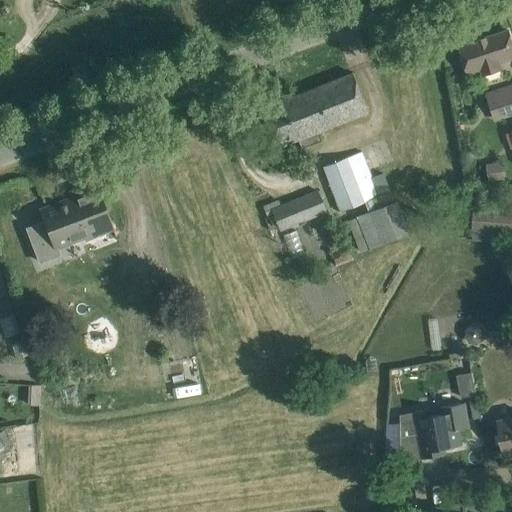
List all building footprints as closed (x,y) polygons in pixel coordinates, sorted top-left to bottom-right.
[(511,39),(509,31),(460,47),(468,72),(480,68),(482,76),(504,69),(501,61),(511,57),(511,39)] [(318,132),(367,112),(352,73),(261,109),(276,148),(298,140),(301,148),(321,140),(318,132)] [(511,85),(492,93),(500,118),(511,114),(511,85)] [(339,212),(351,207),(364,202),(368,212),(348,220),(359,251),(409,234),(383,173),(372,177),(362,151),(323,167),(339,212)] [(502,163),(487,164),(488,181),(505,181),(502,163)] [(97,188),(40,210),(55,248),(87,236),(85,230),(110,221),(97,188)] [(326,211),(318,190),(280,204),(278,199),(262,205),(266,217),(265,218),(269,230),(282,225),(283,229),(326,211)] [(472,229),(511,232),(511,207),(474,205),(472,229)] [(350,252),(333,259),(336,267),(353,260),(350,252)] [(51,273),(38,278),(43,290),(55,285),(51,273)] [(6,285),(0,287),(0,317),(0,318),(14,313),(6,285)] [(460,372),(463,396),(477,395),(474,371),(460,372)] [(459,428),(470,426),(466,403),(440,407),(441,415),(431,416),(430,409),(414,412),(419,439),(419,440),(423,458),(439,456),(438,450),(462,445),(459,428)] [(511,418),(498,421),(501,437),(504,457),(511,455),(511,418)] [(412,423),(400,425),(401,443),(415,440),(412,423)] [(0,431),(0,450),(4,449),(3,446),(10,443),(3,430),(0,431)]
